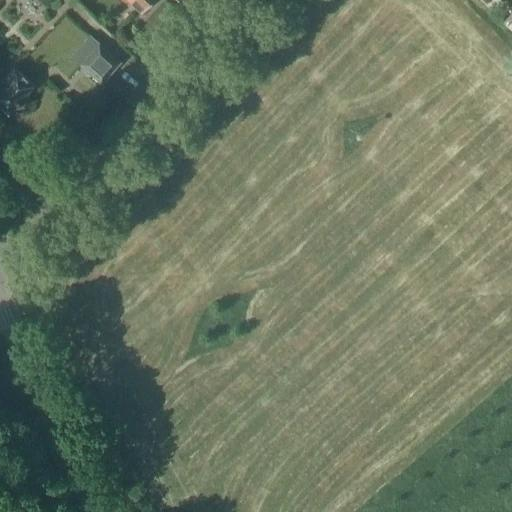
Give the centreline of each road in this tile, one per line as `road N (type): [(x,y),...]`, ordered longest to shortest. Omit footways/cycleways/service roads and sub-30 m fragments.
road 1 (residential): [(0,262),(240,0)]
road 2 (unclassified): [(95,511),(0,299)]
